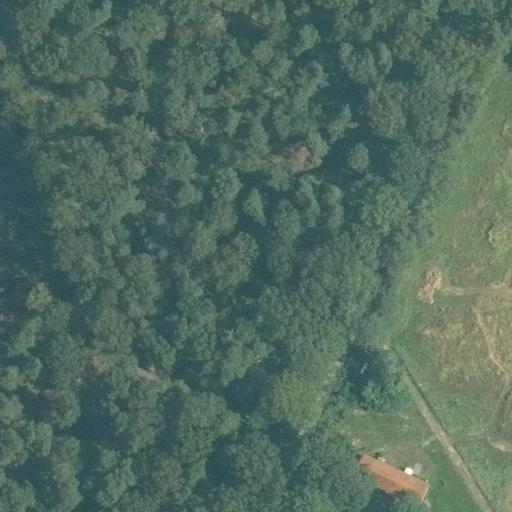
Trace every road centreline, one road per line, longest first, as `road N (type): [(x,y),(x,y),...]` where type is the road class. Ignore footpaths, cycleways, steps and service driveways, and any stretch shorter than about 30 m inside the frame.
road 1 (track): [(269,511),(505,0)]
road 2 (unclassified): [(200,511),(0,1)]
